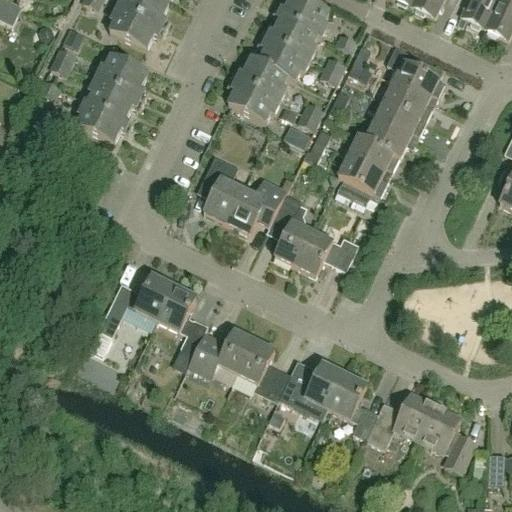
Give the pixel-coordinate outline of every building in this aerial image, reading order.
[(90,14),(96,3),(88,0),(86,0),(82,10),(90,14)] [(117,15),(166,39),(170,29),(163,25),(169,13),(143,0),(129,0),(127,3),(124,2),(117,15)] [(184,0),(143,0),(169,13),(175,0),(176,0),(183,3),(184,0)] [(387,0),(387,1),(398,6),(396,8),(406,12),(407,11),(411,13),(417,0),(387,0)] [(417,0),(411,13),(416,14),(415,17),(424,21),(424,19),(436,25),(447,0),(417,0)] [(480,33),(484,35),(500,2),(501,0),(471,0),(460,23),(471,28),(470,31),(479,35),(480,33)] [(0,25),(13,32),(22,13),(0,2),(0,25)] [(511,39),(511,7),(500,2),(484,35),(489,37),(488,39),(497,44),(498,42),(508,47),(511,39)] [(104,8),(96,3),(90,14),(99,18),(104,8)] [(328,21),(292,3),(285,16),(277,12),(272,22),(280,26),(317,44),(320,45),(327,32),(324,30),(328,21)] [(110,40),(147,58),(153,45),(161,49),(166,39),(117,15),(111,29),(114,30),(110,40)] [(317,44),(280,26),(274,38),(266,34),(261,44),(309,68),(316,54),(313,52),(317,44)] [(341,41),(335,53),(344,57),(349,45),(341,41)] [(258,70),(288,84),(295,88),(300,78),(303,80),(309,68),(261,44),(257,54),(264,58),(258,70)] [(344,57),(353,61),(358,50),(349,45),(344,57)] [(354,70),(364,75),(372,58),(362,53),(354,70)] [(60,55),(55,65),(64,70),(69,59),(60,55)] [(398,79),(393,90),(435,111),(444,91),(433,86),(438,75),(395,55),(387,73),(398,79)] [(69,59),(64,70),(72,74),(77,63),(69,59)] [(96,86),(144,110),(149,100),(141,96),(148,83),(111,64),(106,74),(102,72),(96,86)] [(330,64),(324,75),(333,79),(338,69),(330,64)] [(50,76),(59,80),(64,70),(55,65),(50,76)] [(231,86),(280,110),(287,95),(283,94),(288,84),(258,70),(250,66),(244,80),(236,76),(231,86)] [(347,73),(338,69),(333,79),(341,84),(347,73)] [(64,70),(59,80),(67,84),(72,74),(64,70)] [(359,85),(364,75),(354,70),(348,81),(359,87),(359,85)] [(328,89),(333,79),(324,75),(319,85),(328,89)] [(328,89),(337,93),(341,84),(333,79),(328,89)] [(144,110),(96,86),(89,100),(92,101),(89,109),(126,128),(131,116),(139,120),(144,110)] [(280,110),(231,86),(226,95),(234,99),(229,109),(266,128),(271,118),(275,119),(280,110)] [(39,99),(48,103),(51,95),(53,91),(44,87),(39,98),(39,99)] [(426,130),(432,118),(435,111),(393,90),(383,109),(426,130)] [(53,91),(51,95),(48,103),(56,107),(61,95),(53,91)] [(335,108),(345,114),(351,102),(341,97),(335,108)] [(126,128),(89,109),(86,108),(78,122),(81,123),(77,134),(114,152),(120,138),(128,142),(133,131),(126,128)] [(329,121),(339,126),(345,114),(335,108),(329,121)] [(311,124),(316,114),(307,109),(302,120),(311,124)] [(374,128),(417,149),(426,130),(383,109),(374,128)] [(320,129),(325,118),(316,114),(311,124),(320,129)] [(311,124),(302,120),(297,130),(306,134),(311,124)] [(306,134),(315,138),(320,129),(311,124),(306,134)] [(417,149),(374,128),(365,147),(393,161),(393,163),(399,165),(401,166),(407,153),(413,156),(417,149)] [(316,148),(326,153),(332,141),(321,136),(316,148)] [(399,165),(393,163),(393,161),(365,147),(358,143),(348,164),(390,184),(393,177),(399,165)] [(304,164),(317,170),(326,153),(316,148),(311,157),(308,156),(304,164)] [(204,221),(227,232),(244,197),(231,191),(238,176),(215,164),(202,191),(215,197),(204,221)] [(380,204),(390,184),(348,164),(338,183),(380,204)] [(511,186),(500,212),(511,218),(511,186)] [(244,197),(227,232),(250,243),(256,230),(269,237),(271,233),(274,226),(284,206),(284,205),(287,199),(264,188),(257,203),(244,197)] [(373,217),(377,209),(341,191),(337,199),(373,217)] [(303,223),(306,216),(284,206),(274,226),(271,233),(286,241),(275,264),(295,274),(312,239),(302,234),(305,229),(303,223)] [(312,239),(295,274),(316,284),(323,268),(346,279),(358,253),(343,246),(340,252),(312,239)] [(121,292),(99,338),(89,355),(103,363),(111,344),(127,314),(135,317),(134,318),(156,329),(173,295),(151,283),(141,302),(134,299),(135,297),(121,292)] [(180,355),(194,361),(208,334),(194,327),(193,328),(186,324),(195,306),(173,295),(156,329),(178,340),(179,338),(186,343),(180,355)] [(218,372),(237,382),(254,348),(234,338),(227,352),(206,341),(188,375),(211,386),(218,372)] [(274,357),(254,348),(237,382),(257,392),(253,399),(277,410),(278,408),(291,382),(268,372),(274,357)] [(304,406),(327,417),(344,383),(321,371),(312,391),(304,387),(305,386),(292,380),(291,382),(278,408),(292,414),(298,402),(305,405),(304,406)] [(366,394),(344,383),(327,417),(349,428),(350,427),(357,431),(352,441),(366,448),(379,421),(365,415),(364,417),(357,413),(366,394)] [(380,417),(379,421),(366,448),(384,457),(394,436),(418,448),(435,413),(410,401),(398,426),(380,417)] [(461,425),(435,413),(418,448),(448,463),(444,473),(460,482),(475,451),(453,440),(461,425)] [(490,460),(488,491),(505,491),(505,481),(506,461),(490,460)]
